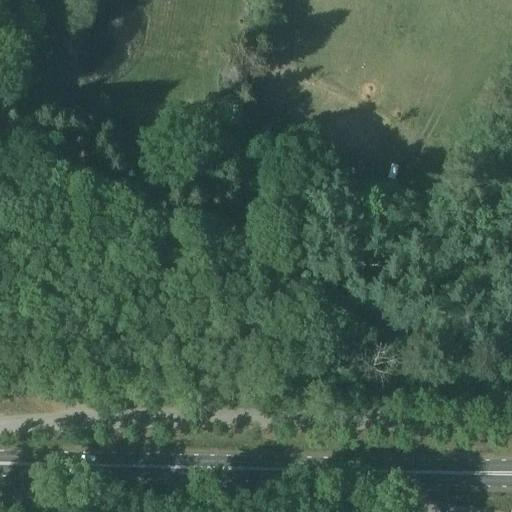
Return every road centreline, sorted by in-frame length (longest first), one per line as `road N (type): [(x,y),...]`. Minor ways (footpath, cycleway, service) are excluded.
road 1 (unclassified): [(0,424),(219,417),(511,423)]
road 2 (primary): [(511,473),(0,464)]
